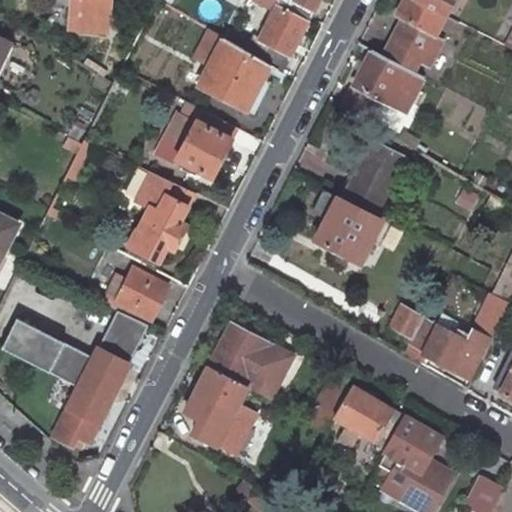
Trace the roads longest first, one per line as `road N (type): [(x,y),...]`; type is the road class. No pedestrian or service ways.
road 1 (residential): [(220,263),(511,432)]
road 2 (residential): [(351,0),(220,263)]
road 3 (residential): [(220,263),(94,511)]
